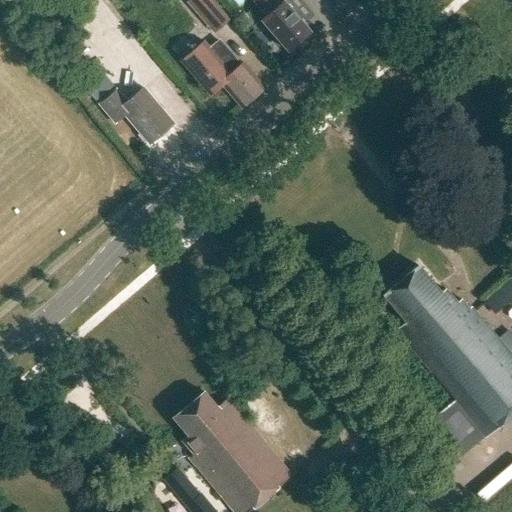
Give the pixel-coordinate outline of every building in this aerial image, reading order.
[(204,21),(212,32),(228,18),(212,0),(189,0),(187,2),(204,21)] [(255,0),(254,1),(267,16),(262,20),(288,50),(309,32),(283,2),(279,6),(273,0),(255,0)] [(222,85),(241,108),(265,88),(243,63),(240,66),(222,44),(212,52),(203,41),(180,60),(209,95),(222,85)] [(132,68),(142,60),(128,42),(118,50),(132,68)] [(143,88),(126,102),(116,90),(99,104),(114,122),(124,115),(149,144),(173,124),(143,88)] [(396,330),(486,437),(511,414),(511,355),(471,307),(469,309),(461,299),(457,303),(445,289),(440,293),(418,266),(383,295),(406,322),(396,330)] [(489,312),(511,290),(511,278),(505,272),(477,299),(489,312)] [(182,441),(193,454),(189,458),(233,511),(246,511),(291,475),(227,398),(216,407),(204,392),(173,417),(188,436),(182,441)] [(511,457),(508,453),(468,491),(477,501),(511,468),(511,457)] [(175,467),(163,477),(191,511),(214,511),(198,492),(196,493),(175,467)]
